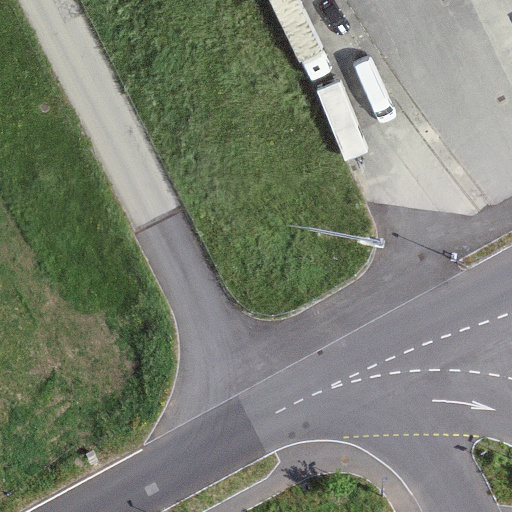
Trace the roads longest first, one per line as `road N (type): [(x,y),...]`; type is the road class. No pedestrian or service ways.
road 1 (unclassified): [(511,279),(278,413)]
road 2 (unclassified): [(278,413),(397,407),(511,419)]
road 3 (unclassified): [(93,511),(278,413)]
